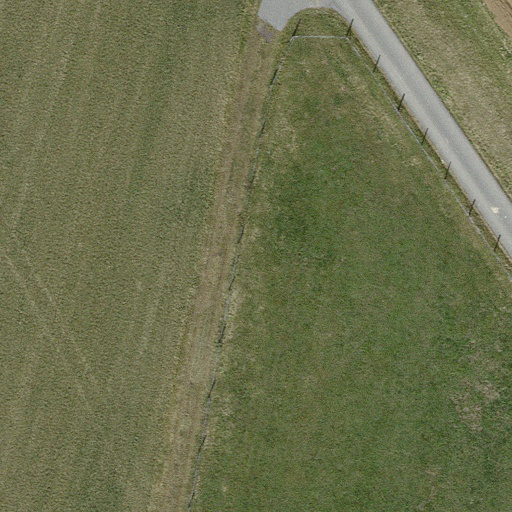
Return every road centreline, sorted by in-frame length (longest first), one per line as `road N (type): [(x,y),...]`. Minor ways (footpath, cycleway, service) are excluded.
road 1 (track): [(182,511),(275,33),(294,0)]
road 2 (track): [(344,0),(511,241)]
